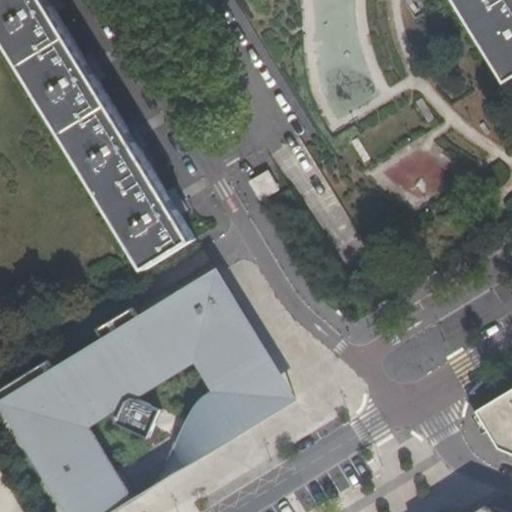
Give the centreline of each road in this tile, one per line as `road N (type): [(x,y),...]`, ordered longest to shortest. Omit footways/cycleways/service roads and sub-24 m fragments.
road 1 (residential): [(247,511),(421,408)]
road 2 (residential): [(421,408),(461,461),(511,485)]
